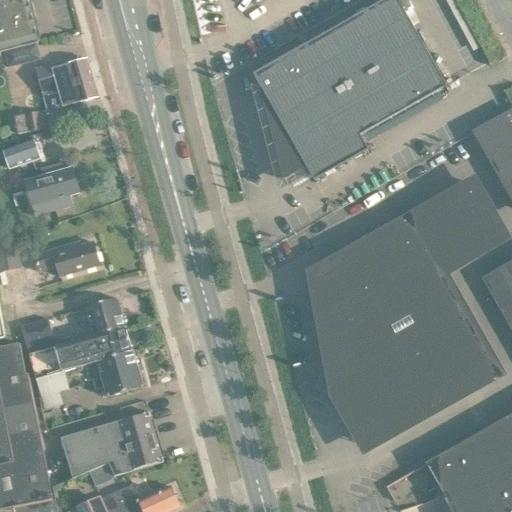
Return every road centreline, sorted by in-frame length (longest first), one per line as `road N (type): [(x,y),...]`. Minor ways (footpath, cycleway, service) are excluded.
road 1 (secondary): [(267,511),(119,0)]
road 2 (unknown): [(295,269),(349,475)]
